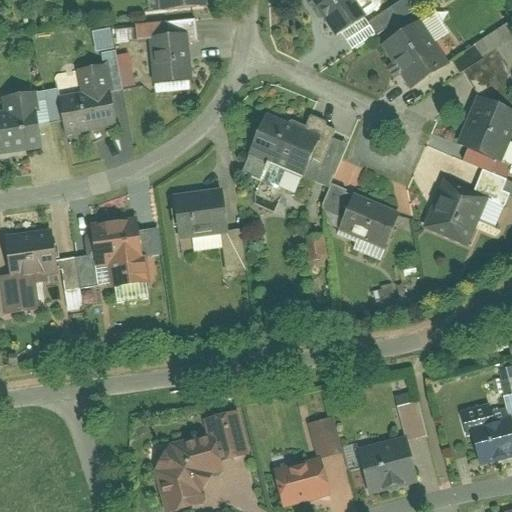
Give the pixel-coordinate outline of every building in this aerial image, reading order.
[(315,0),(339,36),(371,15),(362,1),(362,0),(315,0)] [(423,0),(396,0),(370,18),(379,31),(424,1),(423,0)] [(439,9),(386,45),(416,90),(456,63),(441,41),(455,32),(439,9)] [(488,59),(469,71),(483,91),(511,71),(511,64),(510,60),(511,58),(511,23),(479,46),(488,59)] [(90,34),(94,54),(113,51),(109,30),(90,34)] [(191,35),(154,40),(159,83),(196,79),(191,35)] [(68,120),(70,133),(120,123),(108,65),(82,70),(87,93),(63,97),(68,120)] [(61,89),(40,93),(46,125),(68,120),(63,97),(61,89)] [(0,151),(50,142),(46,125),(40,93),(9,99),(11,111),(0,112),(0,151)] [(511,108),(481,96),(460,144),(472,149),(468,158),(511,177),(511,174),(511,108)] [(269,112),(245,171),(301,193),(307,177),(330,186),(347,143),(335,138),(338,131),(329,127),(331,121),(315,114),(309,128),(269,112)] [(449,176),(426,227),(472,247),(491,202),(506,209),(511,195),(511,180),(485,169),(477,189),(449,176)] [(405,213),(337,183),(325,210),(347,220),(341,233),(360,242),(357,248),(384,260),(405,213)] [(224,190),(177,197),(184,241),(195,239),(198,254),(226,249),(231,275),(255,271),(249,229),(231,232),(224,190)] [(139,216),(96,222),(97,233),(87,234),(90,255),(81,257),(86,287),(115,283),(116,290),(156,285),(152,258),(166,256),(162,229),(141,232),(139,216)] [(57,229),(10,237),(16,276),(37,273),(63,269),(62,259),(57,229)] [(312,262),(323,261),(321,239),(311,240),(312,262)] [(66,290),(86,287),(81,257),(62,259),(63,269),(66,290)] [(4,278),(10,314),(43,309),(37,273),(16,276),(4,278)] [(482,468),(511,459),(511,406),(510,399),(466,411),(482,468)] [(410,436),(411,440),(430,435),(420,400),(401,406),(410,436)] [(219,434),(226,464),(254,457),(243,411),(215,418),(219,434)] [(324,455),(325,459),(348,452),(338,417),(315,423),(324,455)] [(168,511),(184,511),(210,506),(206,492),(214,478),(229,475),(226,464),(219,434),(175,445),(158,470),(168,511)] [(361,450),(375,496),(423,482),(411,440),(410,436),(361,450)] [(275,469),(287,510),(335,496),(325,459),(324,455),(275,469)]
